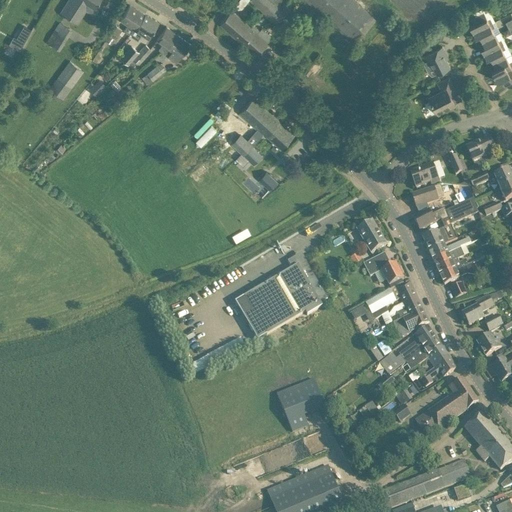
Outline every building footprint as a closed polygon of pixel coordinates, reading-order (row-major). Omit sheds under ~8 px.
[(67,0),(60,12),(71,19),(80,6),(94,16),(98,10),(94,8),(97,3),(99,0),(67,0)] [(240,10),(248,0),(239,0),(235,5),(240,10)] [(250,0),(263,12),(274,0),(250,0)] [(274,0),(263,12),(276,24),(290,9),(284,4),(281,1),(282,0),(274,0)] [(353,0),(305,0),(354,43),(375,19),(369,14),(353,0)] [(124,30),(131,35),(134,31),(145,14),(130,5),(121,20),(127,25),(124,30)] [(220,24),(239,40),(251,26),(232,11),(220,24)] [(470,26),(473,32),(495,21),(493,17),(490,18),(487,19),(484,13),(471,19),(474,24),(470,26)] [(134,31),(131,35),(138,40),(141,35),(149,39),(154,31),(159,22),(145,14),(134,31)] [(59,21),(46,41),(59,49),(72,29),(59,21)] [(480,36),(482,41),(501,32),(495,21),(473,32),(476,38),(480,36)] [(105,32),(109,35),(105,41),(111,45),(115,39),(122,29),(111,22),(105,32)] [(251,26),(239,40),(257,56),(273,37),(262,28),(260,30),(253,24),(251,26)] [(24,26),(16,38),(24,43),(31,30),(24,26)] [(169,49),(179,35),(166,27),(156,40),(162,44),(159,49),(165,54),(169,49)] [(275,45),(284,53),(300,36),(291,28),(275,45)] [(481,48),(484,54),(503,44),(506,43),(501,32),(482,41),(485,46),(481,48)] [(179,35),(169,49),(173,52),(169,57),(177,63),(191,44),(179,35)] [(422,53),(427,46),(422,43),(417,49),(422,53)] [(491,57),(493,63),(506,56),(503,50),(505,49),(503,44),(484,54),(487,59),(491,57)] [(124,68),(128,64),(140,51),(131,45),(120,57),(126,62),(121,65),(124,68)] [(140,52),(140,51),(128,64),(131,66),(135,61),(138,64),(151,50),(146,45),(140,52)] [(448,58),(445,52),(442,46),(423,56),(426,62),(430,60),(437,74),(450,67),(446,59),(448,58)] [(492,70),(495,76),(511,66),(511,62),(511,61),(509,63),(506,56),(493,63),(496,68),(492,70)] [(317,74),(311,81),(322,92),(331,82),(336,80),(335,78),(339,76),(337,73),(348,68),(343,59),(321,70),(322,71),(319,75),(317,74)] [(63,99),(84,71),(69,60),(49,88),(55,92),(52,96),(60,102),(63,98),(63,99)] [(315,62),(309,69),(316,75),(322,68),(315,62)] [(142,77),(148,85),(166,70),(161,63),(142,77)] [(511,66),(495,76),(498,81),(501,79),(504,85),(511,80),(511,66)] [(429,98),(432,103),(427,105),(432,114),(437,112),(437,113),(455,104),(450,94),(456,91),(449,78),(438,83),(442,91),(429,98)] [(99,80),(89,90),(94,95),(105,85),(99,80)] [(364,83),(348,106),(359,113),(375,90),(364,83)] [(240,113),(261,132),(275,116),(254,97),(247,104),(240,113)] [(401,101),(394,104),(398,111),(404,108),(401,101)] [(275,116),(261,132),(266,137),(267,136),(273,141),(271,143),(274,145),(272,148),(276,152),(280,147),(282,149),(289,141),(295,134),(275,116)] [(228,152),(235,159),(236,157),(250,143),(238,131),(229,141),(234,146),(228,152)] [(466,147),(470,156),(473,162),(496,151),(489,137),(466,147)] [(236,157),(235,159),(243,167),(245,165),(250,160),(255,165),(264,155),(250,143),(236,157)] [(65,149),(61,144),(55,150),(59,154),(65,149)] [(461,173),(465,183),(462,185),(463,187),(469,187),(470,181),(465,171),(459,161),(457,155),(448,159),(452,168),(456,176),(461,173)] [(439,162),(433,164),(410,173),(416,188),(430,182),(432,186),(441,183),(439,179),(445,176),(439,162)] [(194,180),(208,169),(203,163),(189,174),(194,180)] [(486,174),(470,181),(469,187),(471,190),(473,189),(489,181),(488,179),(494,177),(499,189),(511,183),(511,176),(509,170),(500,174),(497,168),(486,174)] [(266,172),(259,180),(269,190),(270,190),(278,182),(266,172)] [(511,183),(499,189),(505,202),(511,199),(511,183)] [(434,187),(421,192),(411,195),(416,208),(439,200),(438,200),(445,197),(441,186),(434,188),(434,187)] [(479,213),(479,212),(473,199),(452,209),(446,211),(439,215),(441,220),(445,228),(472,216),(479,213)] [(492,215),(502,210),(499,203),(479,212),(479,213),(482,220),(492,215)] [(511,205),(502,210),(505,219),(511,216),(511,217),(511,205)] [(439,215),(446,211),(445,209),(432,215),(430,211),(422,214),(413,219),(420,231),(429,227),(436,223),(436,222),(441,220),(439,215)] [(495,220),(492,215),(482,220),(484,224),(495,220)] [(372,221),(364,226),(357,230),(371,254),(386,245),(372,221)] [(422,238),(429,252),(444,245),(437,231),(422,238)] [(247,232),(232,240),(236,246),(250,238),(247,232)] [(488,236),(482,239),(480,240),(482,247),(491,243),(488,236)] [(429,252),(432,260),(461,247),(470,243),(469,239),(468,239),(445,249),(444,245),(429,252)] [(432,260),(436,268),(444,264),(451,261),(452,261),(457,259),(457,260),(465,256),(463,253),(464,253),(461,247),(432,260)] [(350,258),(355,265),(363,260),(359,253),(350,258)] [(234,302),(257,340),(305,312),(307,315),(322,307),(320,303),(327,299),(300,254),(287,262),(291,269),(234,302)] [(455,269),(440,276),(444,285),(459,278),(467,275),(476,276),(484,272),(480,265),(487,262),(484,256),(468,263),(467,264),(467,265),(463,267),(456,270),(455,269)] [(376,258),(367,263),(364,264),(371,277),(381,272),(389,287),(390,286),(391,289),(403,283),(402,280),(404,279),(396,263),(391,266),(388,260),(379,264),(376,258)] [(436,268),(440,276),(455,269),(456,270),(463,267),(467,265),(467,264),(468,263),(466,260),(459,263),(457,260),(457,259),(452,261),(451,261),(444,264),(436,268)] [(393,323),(394,323),(409,315),(423,309),(410,283),(404,286),(403,283),(391,289),(366,303),(367,304),(362,307),(367,315),(372,313),(376,320),(389,312),(386,307),(401,299),(406,308),(397,313),(398,315),(391,318),(393,323)] [(469,295),(467,291),(465,292),(462,283),(451,288),(456,299),(466,295),(467,296),(469,295)] [(481,313),(494,306),(492,302),(504,298),(501,293),(489,296),(476,303),(477,305),(462,313),(463,316),(462,318),(464,321),(466,321),(469,326),(484,318),(481,313)] [(409,315),(394,323),(401,338),(411,333),(411,332),(416,329),(420,328),(429,323),(423,309),(409,315)] [(485,323),(489,332),(502,325),(498,316),(485,323)] [(406,363),(423,350),(423,349),(437,340),(428,326),(414,335),(418,341),(400,354),(406,363)] [(490,335),(486,338),(477,343),(486,357),(501,347),(497,341),(495,342),(490,335)] [(241,340),(190,361),(195,372),(246,351),(241,340)] [(411,371),(428,359),(429,358),(428,356),(442,347),(437,340),(423,349),(423,350),(406,363),(411,371)] [(369,349),(378,362),(384,358),(375,345),(369,349)] [(428,359),(435,368),(440,364),(439,363),(448,357),(442,347),(428,356),(429,358),(428,359)] [(384,358),(390,367),(398,361),(392,353),(384,358)] [(440,364),(435,368),(426,374),(427,375),(421,380),(425,388),(434,382),(432,379),(438,375),(441,379),(456,369),(448,357),(439,363),(440,364)] [(505,359),(500,362),(491,367),(501,384),(511,377),(511,371),(511,369),(511,368),(511,358),(507,362),(505,359)] [(411,379),(414,383),(422,377),(426,374),(424,371),(420,375),(417,372),(409,377),(410,379),(411,379)] [(380,383),(381,384),(378,386),(384,392),(386,390),(386,391),(396,383),(389,375),(380,383)] [(326,408),(315,379),(277,394),(293,433),(309,427),(305,417),(320,411),(321,415),(327,413),(325,409),(326,408)] [(428,413),(416,421),(426,437),(439,428),(440,429),(470,408),(478,402),(462,379),(453,385),(453,386),(452,386),(449,388),(454,395),(428,413)] [(413,400),(407,390),(400,395),(406,405),(413,400)] [(339,402),(333,406),(337,413),(343,409),(339,402)] [(366,424),(375,419),(372,414),(378,411),(373,402),(358,411),(366,424)] [(404,406),(393,415),(399,422),(410,414),(404,406)] [(476,452),(485,462),(490,458),(501,472),(511,462),(511,447),(483,413),(464,429),(481,448),(476,452)] [(350,419),(346,422),(351,428),(355,425),(350,419)] [(416,436),(411,439),(414,444),(420,441),(416,436)] [(379,493),(386,511),(472,478),(465,460),(438,470),(437,467),(431,469),(432,472),(379,493)] [(267,491),(270,497),(276,511),(343,511),(347,511),(328,465),(267,491)] [(511,475),(506,481),(500,485),(503,489),(511,485),(511,475)] [(467,485),(454,490),(458,501),(471,497),(467,485)] [(497,507),(499,511),(502,511),(511,507),(511,504),(510,501),(497,507)]
